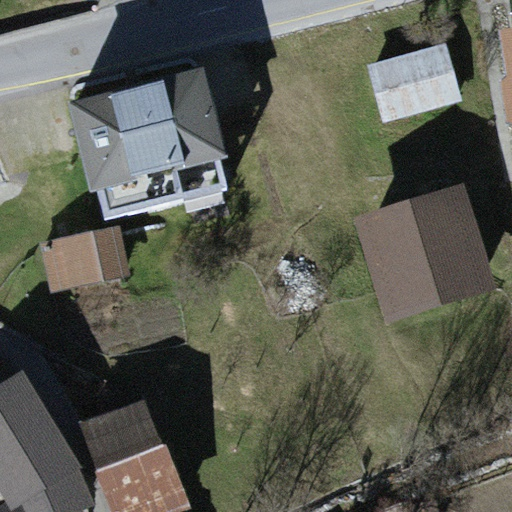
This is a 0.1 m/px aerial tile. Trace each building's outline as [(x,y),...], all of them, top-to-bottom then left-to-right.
[(443,36),(357,64),(377,125),(463,97),(443,36)] [(206,66),(63,101),(93,222),(168,203),(175,230),(282,204),(264,132),(225,142),(206,66)] [(464,178),(350,219),(389,325),(503,284),(464,178)] [(154,214),(40,242),(52,293),(166,265),(154,214)] [(8,335),(0,339),(0,511),(77,511),(102,498),(8,335)] [(184,511),(191,509),(142,392),(77,419),(114,511),(184,511)]
